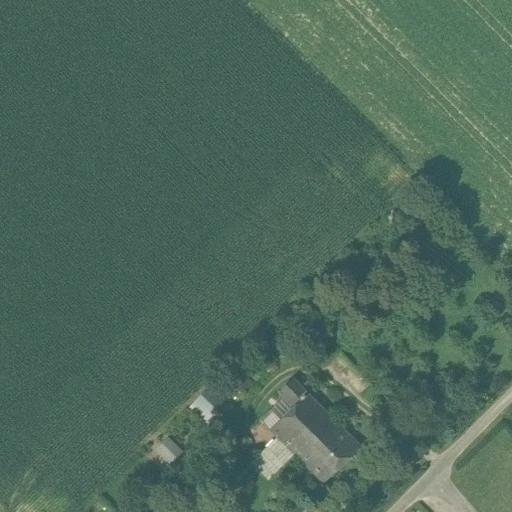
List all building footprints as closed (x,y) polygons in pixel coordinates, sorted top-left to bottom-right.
[(251,386),(237,372),(227,382),(241,396),(251,386)] [(361,449),(292,380),(279,394),(293,409),(269,431),(276,438),(294,455),(323,484),(361,449)] [(229,409),(208,389),(190,407),(211,427),(229,409)] [(167,466),(184,456),(173,437),(157,447),(167,466)] [(276,438),(251,464),(268,481),(294,455),(276,438)]
